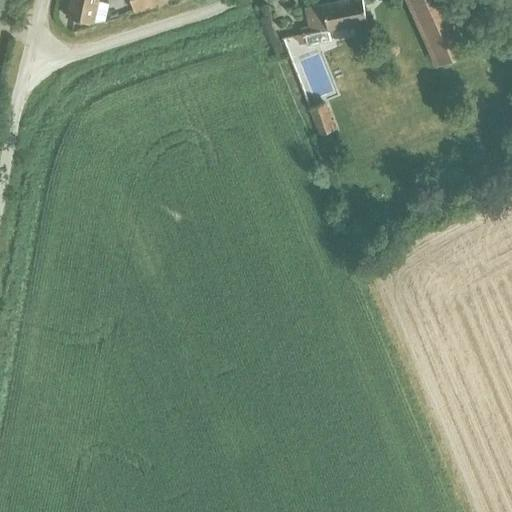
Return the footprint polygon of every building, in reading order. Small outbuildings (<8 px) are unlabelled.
[(70,0),(66,15),(94,22),(104,21),(109,2),(100,0),(70,0)] [(130,0),(134,11),(164,0),(130,0)] [(302,34),(297,34),(299,44),(307,42),(308,45),(330,41),(328,31),(369,23),(363,0),(341,0),(305,7),(309,26),(300,28),(302,34)] [(445,0),(409,0),(438,66),(469,51),(445,0)] [(325,102),(309,108),(320,136),(336,130),(325,102)]
